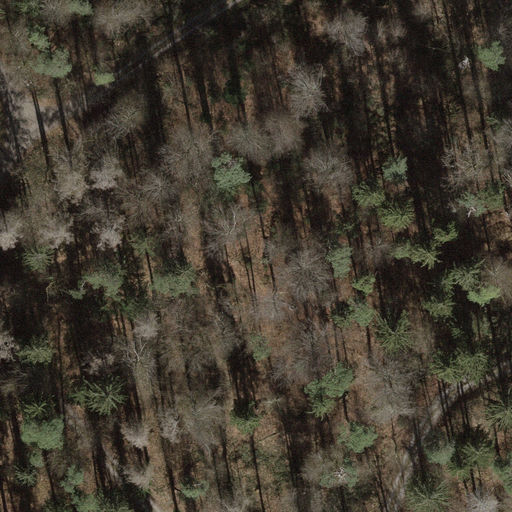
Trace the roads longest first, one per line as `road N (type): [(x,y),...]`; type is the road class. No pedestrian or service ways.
road 1 (track): [(0,171),(36,124),(227,0)]
road 2 (track): [(0,337),(158,511)]
road 3 (track): [(392,511),(442,399),(473,376),(511,365)]
